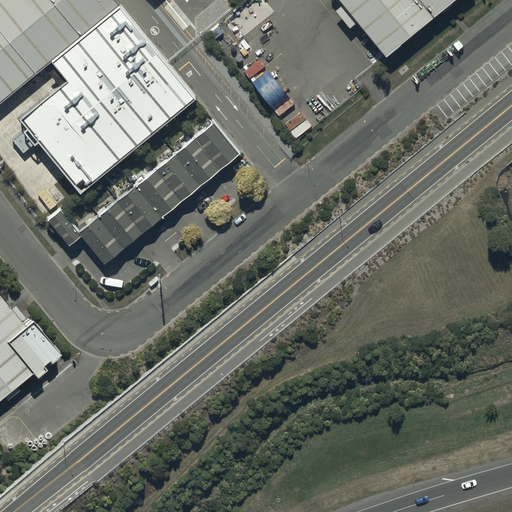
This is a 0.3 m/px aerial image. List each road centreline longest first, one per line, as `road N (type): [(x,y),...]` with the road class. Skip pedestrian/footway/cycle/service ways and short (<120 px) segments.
road 1 (unclassified): [(0,220),(82,325),(128,330),(511,15)]
road 2 (secondary): [(19,511),(511,106)]
road 3 (motorway): [(394,511),(511,475)]
